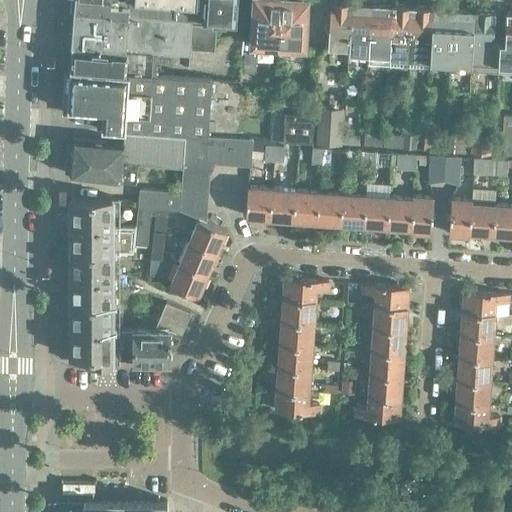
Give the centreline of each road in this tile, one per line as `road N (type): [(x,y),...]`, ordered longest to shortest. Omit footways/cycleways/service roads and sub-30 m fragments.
road 1 (residential): [(436,266),(249,257),(183,391)]
road 2 (secondary): [(19,259),(22,0)]
road 3 (residential): [(10,460),(181,460)]
road 4 (residential): [(183,391),(13,386)]
road 5 (residential): [(425,412),(436,266)]
road 6 (secondary): [(13,386),(19,259)]
